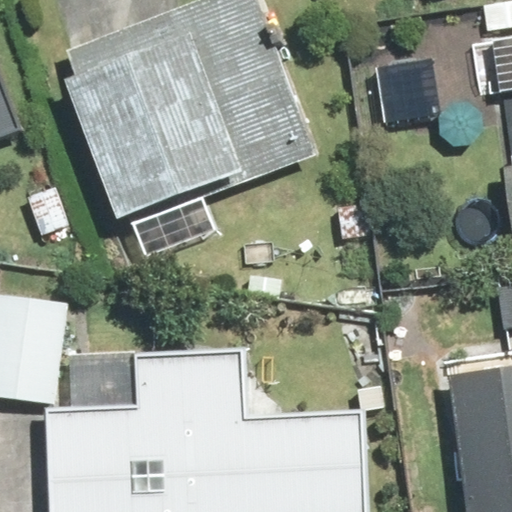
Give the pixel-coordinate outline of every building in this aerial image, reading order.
[(277,0),(223,0),(75,53),(147,257),(224,230),(214,203),(334,160),(277,0)] [(511,26),(480,31),(490,96),(511,92),(511,26)] [(389,89),(361,95),(369,137),(455,118),(441,55),(384,67),(389,89)] [(0,144),(30,133),(0,57),(0,144)] [(81,301),(0,292),(0,395),(70,403),(81,301)] [(149,409),(61,411),(62,511),(385,511),(384,411),(261,413),(259,348),(147,350),(149,409)] [(511,511),(511,375),(461,381),(475,511),(511,511)]
